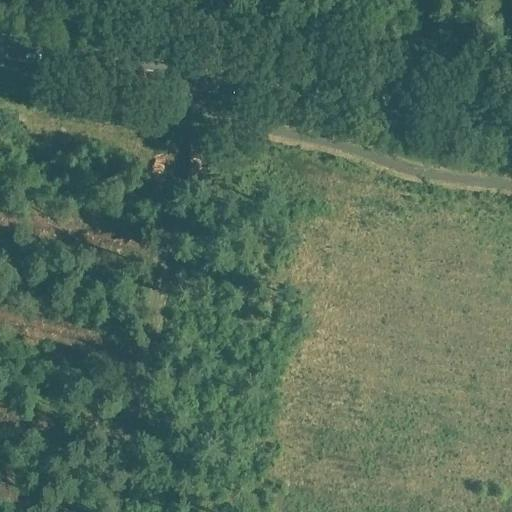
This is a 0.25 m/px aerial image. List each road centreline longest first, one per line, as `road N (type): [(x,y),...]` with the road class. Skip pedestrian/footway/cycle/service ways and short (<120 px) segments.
road 1 (secondary): [(511,132),(0,45)]
road 2 (track): [(179,75),(119,511)]
